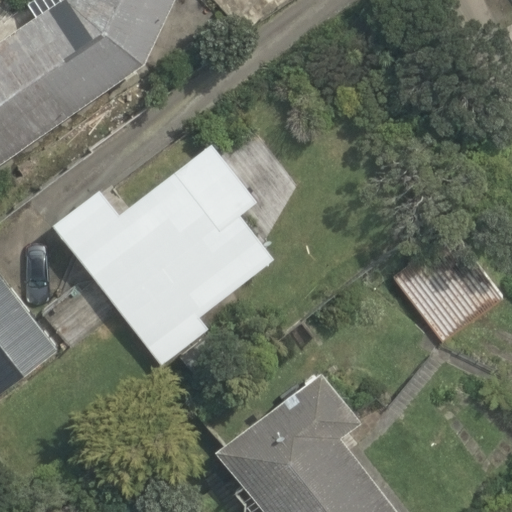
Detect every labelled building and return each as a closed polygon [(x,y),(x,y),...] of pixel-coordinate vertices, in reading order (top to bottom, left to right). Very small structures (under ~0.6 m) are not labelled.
[(149,58),(174,0),(33,0),(39,7),(0,34),(0,162),(127,74),(129,77),(142,67),(140,64),(149,58)] [(104,181),(57,217),(164,359),(211,321),(203,310),(278,251),(239,199),(253,188),(214,137),(124,207),(104,181)] [(443,339),(508,289),(459,225),(395,274),(443,339)] [(0,389),(61,342),(0,261),(0,389)] [(365,413),(326,361),(221,440),(249,477),(237,486),(247,499),(246,511),(406,511),(344,428),(365,413)]
